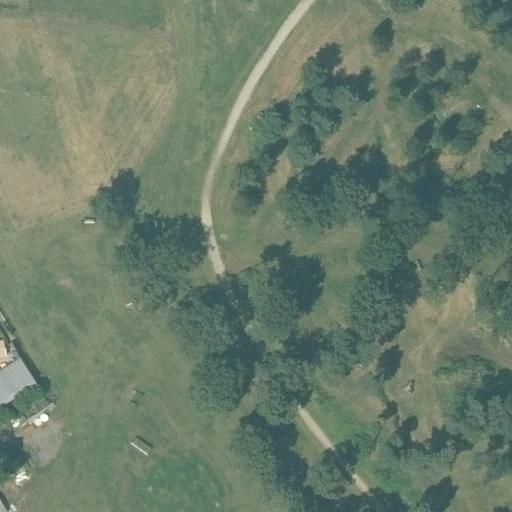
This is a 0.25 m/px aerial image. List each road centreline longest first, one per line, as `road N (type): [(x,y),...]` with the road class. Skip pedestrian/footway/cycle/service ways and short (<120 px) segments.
road 1 (track): [(0,430),(46,397),(162,246),(182,183),(186,0)]
road 2 (track): [(382,511),(250,339),(203,218)]
road 3 (track): [(182,183),(216,151),(271,45),(308,0)]
road 4 (track): [(182,183),(198,148),(209,0)]
